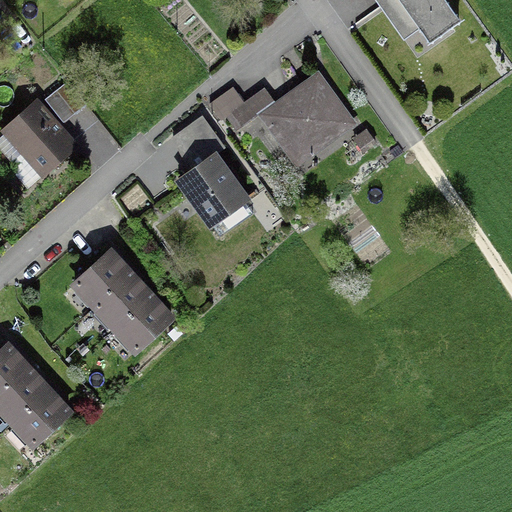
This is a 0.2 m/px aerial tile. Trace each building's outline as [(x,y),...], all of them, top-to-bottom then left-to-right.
[(462,31),(439,0),(393,0),(432,52),(462,31)] [(349,124),(315,78),(295,92),(298,96),(264,121),(288,153),(300,144),(308,154),(349,124)] [(61,123),(84,105),(66,82),(43,100),(61,123)] [(71,144),(36,105),(4,134),(39,173),(71,144)] [(361,153),(373,144),(364,132),(356,138),(360,143),(356,146),(361,153)] [(248,206),(215,158),(177,185),(210,232),(248,206)] [(73,284),(93,307),(128,275),(108,252),(73,284)] [(93,307),(113,329),(149,297),(128,275),(93,307)] [(134,351),(169,319),(149,297),(113,329),(134,351)] [(0,350),(0,392),(26,369),(5,346),(0,350)] [(0,392),(0,410),(11,423),(46,390),(26,369),(0,392)] [(32,445),(67,413),(46,390),(11,423),(32,445)]
